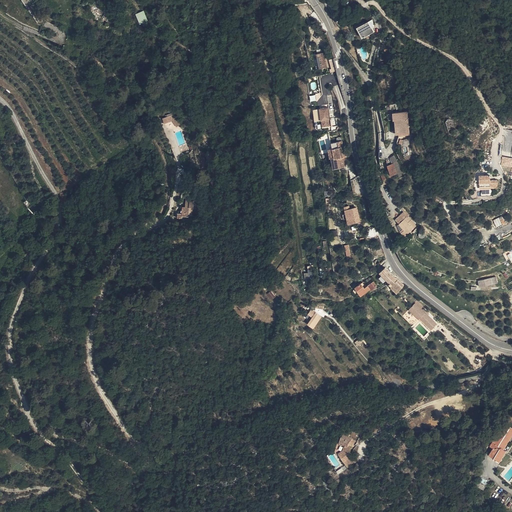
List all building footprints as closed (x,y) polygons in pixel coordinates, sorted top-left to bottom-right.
[(139,24),(147,22),(144,11),(136,13),(139,24)] [(369,17),(358,23),(361,29),(373,23),(369,17)] [(375,22),(373,23),(361,29),(364,34),(377,27),(375,22)] [(325,52),(318,53),(320,68),(328,67),(325,52)] [(326,108),(327,120),(330,120),(331,127),(336,126),(334,108),(326,108)] [(400,133),(410,132),(408,110),(392,112),(393,119),(395,119),(396,130),(399,132),(400,133)] [(169,126),(177,123),(183,121),(179,116),(167,120),(169,126)] [(339,169),(344,168),(348,167),(351,167),(349,156),(348,153),(350,152),(347,138),(342,139),(343,142),(337,143),(338,148),(336,149),(339,158),(336,158),(339,169)] [(390,174),(391,174),(394,173),(396,173),(397,178),(403,175),(398,160),(396,155),(388,156),(388,161),(388,162),(393,162),(393,163),(389,164),(390,174)] [(492,175),(480,175),(480,189),(496,189),(499,186),(499,180),(492,180),(492,175)] [(28,199),(24,202),(29,208),(33,205),(28,199)] [(195,219),(196,216),(198,216),(200,202),(197,202),(197,200),(192,199),(191,208),(190,208),(189,215),(184,214),(183,219),(188,220),(189,218),(195,219)] [(361,219),(358,205),(346,207),(349,221),(361,219)] [(396,218),(403,229),(400,231),(402,235),(415,227),(410,220),(407,222),(404,218),(403,218),(401,215),(396,218)] [(496,227),(502,224),(498,218),(493,220),(496,227)] [(391,279),(393,281),(394,280),(399,275),(389,267),(388,268),(384,272),(387,275),(391,279)] [(314,282),(319,281),(317,268),(312,268),(313,272),(309,272),(310,280),(313,280),(314,282)] [(499,280),(497,274),(480,279),(481,285),(499,280)] [(409,284),(400,275),(399,275),(394,280),(396,283),(404,289),(409,284)] [(395,282),(394,283),(398,287),(402,291),(404,289),(396,283),(394,280),(393,281),(395,282)] [(371,291),(374,289),(375,290),(378,289),(381,286),(378,281),(371,286),(370,285),(368,286),(371,291)] [(371,291),(368,286),(365,283),(358,288),(364,295),(365,295),(371,291)] [(271,300),(275,297),(271,291),(267,294),(271,300)] [(429,308),(427,309),(426,308),(428,306),(421,300),(419,302),(420,302),(414,308),(424,318),(424,317),(436,329),(442,323),(432,314),(433,312),(429,308)] [(312,315),(315,317),(321,322),(324,317),(314,310),(311,314),(312,315)] [(315,319),(311,325),(316,328),(321,322),(315,317),(314,318),(315,319)] [(507,449),(504,447),(511,435),(511,424),(506,420),(494,437),(493,439),(497,441),(489,453),(493,456),(493,457),(498,461),(507,449)] [(337,442),(340,460),(350,459),(350,455),(353,451),(353,450),(359,447),(353,434),(337,442)]
